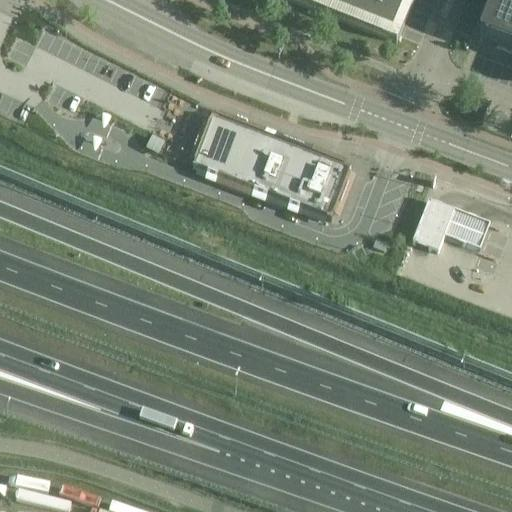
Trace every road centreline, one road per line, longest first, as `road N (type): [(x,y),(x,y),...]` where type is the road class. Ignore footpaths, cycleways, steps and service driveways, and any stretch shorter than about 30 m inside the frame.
road 1 (motorway): [(511,423),(0,213)]
road 2 (motorway): [(511,451),(0,264)]
road 3 (tertiary): [(104,0),(402,129)]
road 4 (motorway): [(0,355),(223,438)]
road 5 (motorway): [(0,390),(112,427),(223,438)]
road 6 (motorway): [(223,438),(433,511)]
